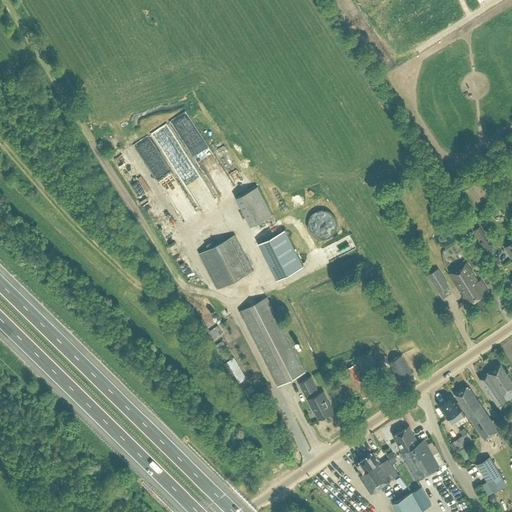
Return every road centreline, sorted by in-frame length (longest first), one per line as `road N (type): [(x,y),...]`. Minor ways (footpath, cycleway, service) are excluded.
road 1 (track): [(314,463),(233,309),(175,276),(2,0)]
road 2 (motorway): [(231,511),(0,284)]
road 3 (motorway): [(0,320),(195,511)]
road 4 (tertiary): [(245,511),(417,391)]
road 5 (unclassified): [(484,511),(417,391)]
